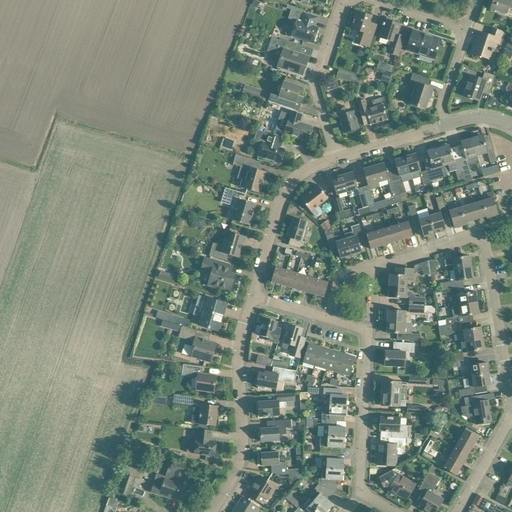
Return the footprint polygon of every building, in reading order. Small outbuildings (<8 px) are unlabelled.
[(511,8),(511,0),(493,0),(492,3),(490,2),(488,8),(490,8),(490,9),(506,14),(508,8),(511,8)] [(367,29),(371,16),(356,12),(351,29),(358,31),(354,43),(369,47),(374,31),(367,29)] [(291,38),(292,37),(303,41),(313,44),(316,33),(315,32),(316,29),(317,30),(318,28),(314,27),(317,18),(308,14),(304,13),(301,22),(297,21),(294,29),(289,27),(287,29),(285,33),(286,36),(291,38)] [(387,20),(385,20),(379,39),(392,42),(388,53),(398,56),(404,37),(397,35),(400,25),(393,22),(387,20)] [(504,33),(501,32),(492,28),(489,36),(479,32),(472,54),(488,59),(494,43),(500,45),(504,33)] [(434,59),(441,40),(413,31),(407,50),(434,59)] [(301,45),(291,42),(280,38),(276,51),(282,53),(280,58),(277,59),(276,62),(278,65),(277,68),(302,76),(308,57),(299,54),(301,46),(311,49),(301,45)] [(510,60),(511,55),(511,54),(505,50),(502,55),(510,60)] [(246,63),(252,65),(254,59),(248,57),(246,63)] [(368,68),(363,71),(366,77),(371,74),(368,68)] [(361,77),(353,75),(339,70),(336,78),(350,82),(351,81),(358,84),(361,77)] [(495,76),(484,72),(482,80),(470,76),(463,96),(479,101),(483,90),(489,92),(495,76)] [(430,80),(413,74),(409,86),(413,87),(411,91),(413,92),(409,104),(426,109),(430,96),(431,96),(433,89),(427,87),(430,80)] [(438,77),(436,82),(449,85),(450,81),(438,77)] [(301,87),(291,84),(283,82),(278,97),(271,94),(268,102),(298,112),(303,97),(298,96),(301,87)] [(244,86),(243,85),(237,83),(234,90),(241,92),(241,91),(242,92),(242,94),(258,99),(261,91),(245,85),(244,86)] [(357,102),(358,106),(361,115),(367,114),(370,125),(387,120),(384,110),(387,110),(383,97),(371,101),(373,108),(367,109),(365,100),(357,102)] [(344,133),(359,129),(353,111),(346,114),(344,106),(336,108),(344,133)] [(303,115),(293,112),(291,112),(289,119),(288,119),(284,133),(308,141),(313,127),(300,123),(303,115)] [(283,139),(257,130),(254,141),(262,144),(258,156),(280,163),(285,150),(278,147),(279,145),(281,145),(283,139)] [(471,139),(477,156),(487,153),(488,158),(490,164),(496,162),(493,149),(487,151),(482,136),(471,139)] [(223,148),(231,151),(234,141),(226,139),(223,148)] [(476,156),(477,156),(471,139),(461,142),(465,157),(459,159),(463,172),(469,170),(468,165),(469,164),(471,165),(476,164),(477,162),(478,162),(476,156)] [(449,146),(438,149),(443,166),(444,168),(445,171),(448,170),(449,170),(450,173),(456,171),(457,173),(463,172),(459,159),(453,161),(449,146)] [(437,170),(444,168),(443,166),(438,149),(427,152),(432,168),(426,169),(430,182),(436,180),(435,177),(439,176),(437,170)] [(421,173),(415,154),(404,157),(411,180),(421,177),(420,173),(421,173)] [(254,161),(238,155),(235,165),(242,166),(238,178),(245,180),(243,188),(250,190),(259,193),(265,173),(252,169),(254,162),(263,164),(254,161)] [(411,180),(404,157),(394,160),(399,177),(400,176),(401,179),(402,183),(411,180)] [(373,167),(378,183),(388,179),(387,173),(384,163),(373,167)] [(367,186),(378,183),(373,167),(363,169),(366,179),(367,186)] [(430,183),(430,182),(426,169),(426,171),(421,173),(420,173),(421,177),(423,186),(430,183)] [(342,176),(347,192),(357,189),(356,182),(353,172),(342,176)] [(466,183),(473,181),(470,172),(464,174),(466,183)] [(347,192),(342,176),(340,176),(339,174),(333,175),(334,178),(332,179),(337,195),(347,192)] [(486,188),(496,186),(493,176),(484,178),(486,188)] [(394,181),(401,201),(399,194),(405,192),(402,183),(401,179),(394,181)] [(397,203),(401,201),(394,181),(388,183),(391,196),(395,195),(397,203)] [(328,199),(317,185),(311,190),(312,191),(301,199),(311,212),(328,199)] [(246,194),(237,192),(225,188),(222,198),(232,201),(230,209),(233,210),(230,220),(249,226),(256,204),(244,201),(246,194)] [(363,191),(368,207),(370,212),(375,211),(373,205),(374,205),(370,189),(363,191)] [(363,208),(368,207),(363,191),(358,192),(363,208)] [(482,202),(487,218),(498,215),(491,193),(487,194),(488,198),(488,200),(482,202)] [(439,211),(446,209),(442,196),(436,198),(439,211)] [(336,214),(337,213),(339,220),(352,216),(350,209),(343,211),(339,198),(332,200),(336,214)] [(487,218),(482,202),(476,203),(474,198),(469,200),(475,219),(486,216),(486,218),(487,218)] [(465,223),(475,219),(469,200),(465,201),(467,206),(460,208),(465,225),(466,224),(465,223)] [(412,219),(418,217),(414,205),(408,207),(412,219)] [(465,225),(460,208),(454,210),(452,205),(447,206),(451,219),(454,228),(465,225)] [(429,216),(434,231),(439,229),(440,232),(445,231),(442,221),(440,213),(429,216)] [(428,233),(434,231),(429,216),(419,219),(421,228),(424,237),(429,236),(428,233)] [(307,222),(303,221),(293,218),(289,231),(288,231),(286,237),(290,238),(288,245),(303,250),(305,242),(301,241),(307,222)] [(325,232),(333,225),(330,221),(329,222),(328,220),(320,226),(325,232)] [(397,225),(402,240),(413,237),(408,222),(397,225)] [(351,256),(346,239),(341,240),(340,237),(336,236),(334,237),(331,227),(334,226),(333,225),(325,232),(326,237),(331,254),(338,251),(341,259),(351,256)] [(346,239),(351,256),(352,255),(353,257),(355,257),(356,256),(357,255),(357,254),(362,252),(358,240),(363,238),(359,225),(351,227),(353,234),(352,234),(352,237),(346,239)] [(391,243),(402,240),(397,225),(387,228),(391,243)] [(381,246),(391,243),(387,228),(377,232),(381,246)] [(246,237),(236,234),(227,231),(223,246),(213,243),(209,256),(226,261),(228,255),(238,258),(242,245),(244,246),(246,237)] [(370,249),(381,246),(377,232),(366,235),(370,249)] [(197,241),(190,244),(188,244),(187,249),(193,251),(201,247),(197,241)] [(454,270),(471,267),(470,256),(444,260),(445,266),(453,265),(454,270)] [(229,266),(219,263),(204,258),(201,270),(211,273),(208,285),(230,292),(235,275),(225,272),(226,266),(229,266)] [(428,261),(430,274),(437,273),(436,270),(435,260),(428,261)] [(423,276),(430,274),(428,261),(427,261),(414,266),(415,269),(395,268),(394,275),(389,275),(389,286),(407,287),(407,286),(407,281),(413,281),(413,273),(416,272),(417,273),(422,271),(423,276)] [(282,285),(286,270),(275,267),(271,282),(282,285)] [(471,267),(454,270),(455,281),(473,278),(471,267)] [(292,288),(296,273),(286,270),(282,285),(292,288)] [(159,278),(173,283),(175,276),(161,271),(159,278)] [(303,291),(307,277),(296,273),(292,288),(303,291)] [(313,294),(317,280),(307,277),(303,291),(313,294)] [(317,280),(313,294),(324,297),(328,283),(317,280)] [(441,290),(454,288),(453,281),(440,283),(441,290)] [(406,291),(407,287),(389,286),(388,297),(409,298),(409,305),(424,306),(424,299),(412,298),(414,295),(410,292),(409,293),(406,291)] [(454,288),(441,290),(442,297),(455,295),(454,288)] [(459,305),(477,303),(475,292),(465,293),(458,294),(459,305)] [(226,304),(217,301),(206,298),(198,325),(218,331),(217,330),(221,316),(223,317),(226,304)] [(446,326),(451,325),(459,324),(458,317),(469,316),(479,314),(477,303),(459,305),(452,307),(454,317),(445,319),(446,326)] [(423,313),(424,306),(409,305),(408,313),(423,313)] [(387,322),(411,323),(411,320),(411,318),(410,316),(409,315),(408,315),(405,314),(405,312),(387,311),(387,322)] [(171,323),(173,323),(175,317),(165,314),(163,320),(170,322),(171,323)] [(267,338),(266,340),(277,344),(282,329),(276,328),(278,322),(264,318),(259,335),(267,338)] [(411,323),(387,322),(386,333),(402,334),(402,341),(419,341),(420,334),(412,334),(412,323),(411,323)] [(288,325),(286,335),(283,343),(283,346),(283,347),(284,349),(288,350),(291,349),(292,345),(294,346),(292,355),(300,358),(304,344),(298,343),(302,329),(288,325)] [(451,325),(446,326),(438,327),(440,336),(453,334),(451,325)] [(206,333),(181,326),(177,338),(193,343),(192,347),(194,347),(191,357),(211,363),(217,343),(205,340),(206,333)] [(461,342),(483,338),(481,327),(463,330),(464,332),(459,333),(461,342)] [(483,338),(465,341),(467,352),(475,351),(485,350),(483,338)] [(414,344),(408,343),(398,343),(397,352),(385,351),(385,366),(395,367),(404,367),(405,359),(409,359),(409,353),(414,353),(414,344)] [(314,366),(320,347),(308,344),(303,363),(314,366)] [(326,370),(332,350),(320,347),(314,366),(326,370)] [(337,373),(343,354),(332,350),(326,370),(337,373)] [(451,362),(454,361),(464,360),(463,353),(450,355),(451,362)] [(343,354),(337,373),(349,376),(355,357),(343,354)] [(464,360),(454,361),(455,368),(468,365),(467,359),(464,360)] [(467,377),(472,377),(488,374),(488,370),(489,370),(490,368),(490,365),(488,363),(487,363),(477,365),(470,366),(471,372),(466,372),(467,377)] [(203,367),(193,366),(183,365),(182,376),(197,378),(196,390),(204,391),(214,393),(216,376),(202,374),(203,367)] [(296,372),(285,370),(275,368),(274,374),(265,372),(265,374),(259,373),(257,386),(258,386),(258,389),(264,390),(264,387),(276,389),(277,381),(294,384),(296,372)] [(472,377),(467,377),(469,388),(490,385),(490,384),(492,384),(493,382),(492,379),(491,377),(489,377),(488,374),(472,377)] [(382,381),(381,394),(400,395),(401,394),(406,395),(406,389),(406,383),(392,382),(382,381)] [(460,397),(472,395),(471,388),(459,390),(460,397)] [(329,405),(347,406),(347,396),(341,395),(342,390),(323,389),(323,395),(325,395),(325,399),(330,399),(329,405)] [(294,401),(294,393),(277,395),(277,401),(258,403),(259,417),(279,415),(279,408),(287,407),(287,401),(294,401)] [(400,400),(400,395),(381,394),(381,405),(405,407),(406,401),(400,400)] [(485,394),(464,397),(465,405),(460,406),(461,409),(462,413),(465,416),(466,417),(471,418),(473,418),(474,417),(475,424),(492,422),(488,400),(486,401),(485,394)] [(174,395),(173,403),(193,405),(194,397),(174,395)] [(194,409),(192,423),(199,424),(206,425),(216,426),(218,406),(208,405),(201,404),(201,405),(195,404),(195,408),(194,408),(194,409)] [(346,416),(347,406),(329,405),(322,405),(322,421),(336,421),(337,416),(346,416)] [(391,438),(403,439),(410,439),(411,426),(400,426),(400,418),(380,417),(379,431),(392,432),(391,438)] [(291,420),(283,420),(273,421),(273,428),(260,429),(261,442),(271,441),(279,441),(278,435),(286,435),(286,428),(291,427),(291,420)] [(336,427),(336,421),(322,421),(321,426),(324,427),(323,437),(345,438),(346,428),(336,427)] [(212,431),(198,429),(197,440),(195,439),(194,454),(205,455),(215,456),(216,442),(210,441),(212,431)] [(459,439),(472,447),(478,437),(469,432),(465,430),(459,439)] [(143,443),(154,443),(153,434),(143,435),(143,443)] [(345,448),(345,438),(323,437),(320,437),(320,453),(335,453),(335,448),(345,448)] [(403,439),(391,438),(389,438),(389,444),(378,444),(378,457),(379,457),(379,465),(395,466),(396,454),(403,454),(403,439)] [(467,456),(472,447),(459,439),(454,449),(467,456)] [(415,440),(413,443),(414,446),(417,448),(420,447),(421,444),(421,442),(417,440),(415,440)] [(445,457),(448,451),(434,444),(431,450),(445,457)] [(462,466),(467,456),(454,449),(449,458),(462,466)] [(282,475),(287,476),(286,462),(279,463),(278,452),(271,453),(261,453),(262,466),(271,465),(271,473),(282,475)] [(322,459),(322,469),(326,469),(343,470),(344,460),(334,459),(335,453),(320,453),(319,459),(322,459)] [(456,475),(462,466),(449,458),(444,468),(447,470),(456,475)] [(157,476),(151,492),(171,498),(172,495),(176,497),(188,465),(173,460),(170,469),(167,468),(164,479),(157,476)] [(343,480),(343,470),(326,469),(322,469),(321,479),(319,479),(318,485),(334,491),(334,480),(343,480)] [(400,472),(395,469),(379,477),(379,478),(383,486),(385,486),(390,489),(389,490),(406,500),(416,484),(399,474),(400,472)] [(136,477),(126,474),(123,473),(117,492),(130,496),(136,477)] [(440,479),(431,474),(429,473),(423,481),(418,490),(426,494),(419,506),(425,509),(424,510),(427,511),(435,511),(443,500),(432,493),(440,479)] [(275,485),(268,481),(260,476),(251,490),(254,491),(250,497),(264,505),(272,492),(271,492),(275,485)] [(326,499),(334,491),(318,485),(314,489),(319,493),(313,501),(325,511),(326,511),(333,505),(326,499)] [(507,499),(510,492),(504,489),(501,496),(507,499)] [(480,498),(487,502),(491,495),(484,490),(480,498)] [(236,507),(243,511),(256,511),(259,507),(242,496),(236,507)] [(301,504),(298,509),(301,511),(325,511),(313,501),(310,499),(304,506),(301,504)]
